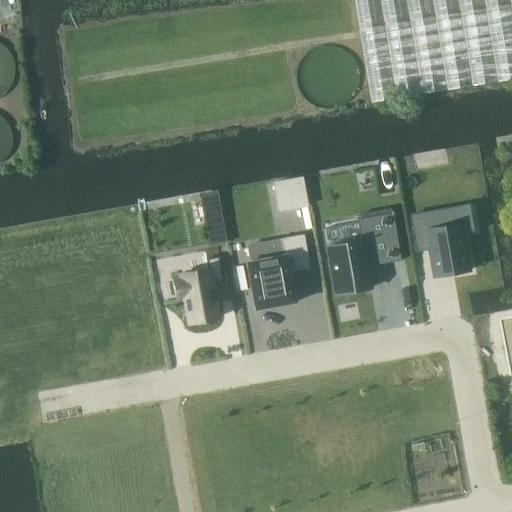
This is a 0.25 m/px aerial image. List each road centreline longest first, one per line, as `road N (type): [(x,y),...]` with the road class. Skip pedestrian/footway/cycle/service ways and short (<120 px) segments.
road 1 (residential): [(166,385),(456,335),(484,499)]
road 2 (residential): [(166,385),(188,511)]
road 3 (residential): [(41,406),(166,385)]
